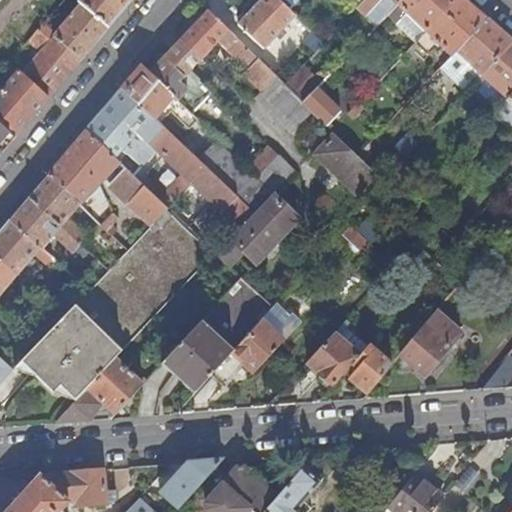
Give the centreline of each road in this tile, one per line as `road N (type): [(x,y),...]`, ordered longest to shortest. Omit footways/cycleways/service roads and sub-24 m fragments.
road 1 (residential): [(511,411),(0,447)]
road 2 (residential): [(167,0),(0,196)]
